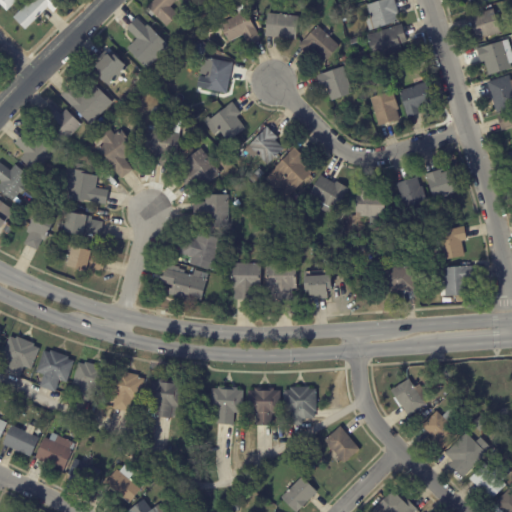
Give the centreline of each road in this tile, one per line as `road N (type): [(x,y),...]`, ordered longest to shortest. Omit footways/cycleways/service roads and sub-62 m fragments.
road 1 (secondary): [(356,328),(259,333),(174,326),(98,309),(0,268)]
road 2 (residential): [(426,0),(495,225),(507,318)]
road 3 (secondary): [(115,336),(233,355),(423,346)]
road 4 (residential): [(274,83),(351,154),(378,156),(467,128)]
road 5 (residential): [(356,328),(362,398),(374,423),(455,511)]
road 6 (residential): [(107,0),(0,109)]
road 7 (residential): [(115,336),(149,213)]
